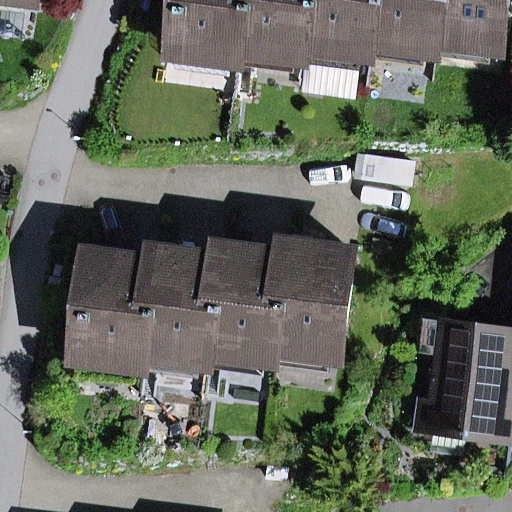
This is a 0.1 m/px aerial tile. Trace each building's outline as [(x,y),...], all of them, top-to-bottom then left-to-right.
[(183,0),(176,54),(241,63),(243,52),(250,0),(183,0)] [(250,0),(243,52),(307,60),(308,49),(314,0),(250,0)] [(314,0),(308,49),(372,57),(373,46),(379,0),(314,0)] [(379,0),(373,46),(437,54),(438,42),(444,0),(379,0)] [(444,0),(438,42),(504,51),(510,0),(444,0)] [(290,258),(277,351),(343,360),(357,255),(290,246),(288,258),(290,258)] [(225,261),(212,354),(276,363),(277,351),(290,258),(288,258),(225,249),(223,261),(225,261)] [(160,264),(147,357),(210,366),(212,354),(225,261),(223,261),(160,252),(158,264),(160,264)] [(94,256),(80,360),(145,369),(147,357),(160,264),(158,264),(94,256)] [(511,331),(425,320),(420,354),(439,357),(433,402),(423,400),(419,425),(437,428),(469,432),(511,438),(511,331)] [(433,454),(466,458),(469,432),(437,428),(433,454)]
